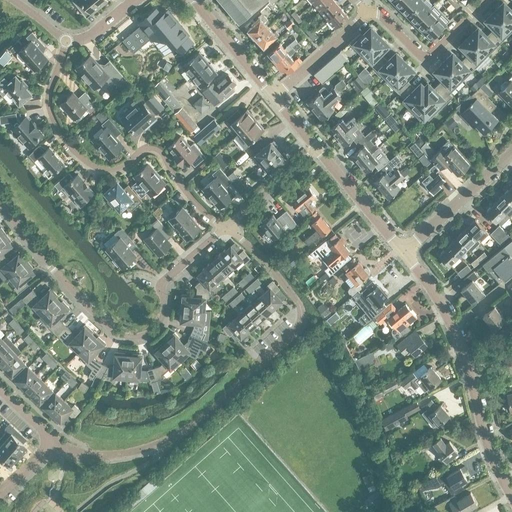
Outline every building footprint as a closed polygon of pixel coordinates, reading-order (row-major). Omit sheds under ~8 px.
[(100,6),(94,0),(73,0),(85,14),(89,10),(91,13),(100,6)] [(221,0),(239,21),(252,11),(264,0),(271,0),(272,0),(221,0)] [(316,0),(313,3),(320,11),(332,0),(316,0)] [(332,0),(320,11),(328,19),(341,7),(334,0),(332,0)] [(407,0),(401,7),(408,15),(423,0),(407,0)] [(423,0),(408,15),(416,22),(431,8),(423,1),(423,0)] [(455,0),(453,0),(451,3),(456,8),(460,5),(455,0)] [(502,3),(495,10),(511,27),(511,10),(511,11),(502,3)] [(248,30),(256,39),(269,27),(264,21),(267,18),(264,15),(270,8),(267,5),(260,11),(262,13),(258,17),(259,18),(252,25),(248,30)] [(341,7),(328,19),(335,27),(348,16),(341,7)] [(416,22),(424,30),(438,16),(431,8),(416,22)] [(139,48),(151,38),(153,37),(168,38),(180,51),(191,42),(185,35),(187,33),(182,28),(180,29),(175,23),(177,21),(168,11),(162,17),(156,10),(144,20),(146,22),(143,24),(142,23),(140,25),(128,35),(139,48)] [(495,27),(490,32),(501,42),(511,31),(511,27),(495,10),(487,18),(495,27)] [(438,16),(424,30),(432,38),(446,24),(438,16)] [(289,29),(295,24),(290,19),(285,24),(289,29)] [(269,27),(256,39),(264,47),(269,43),(269,44),(279,34),(275,31),(274,32),(269,27)] [(349,43),(361,55),(380,36),(372,28),(364,36),(360,33),(349,43)] [(477,28),(469,36),(488,55),(501,42),(490,32),(485,37),(477,28)] [(26,60),(35,70),(47,59),(41,51),(45,47),(32,32),(27,37),(31,41),(19,52),(20,52),(18,53),(18,56),(23,61),(25,61),(26,60)] [(361,55),(374,67),(384,57),(379,52),(388,43),(380,36),(361,55)] [(470,52),(465,57),(475,68),(488,55),(469,36),(461,44),(470,52)] [(291,48),(275,61),(282,70),(284,69),(288,73),(300,63),(302,61),(299,57),(296,59),(294,60),(290,55),(296,50),(295,50),(301,45),(298,42),(292,46),(292,47),(291,48)] [(279,43),(268,53),(275,61),(291,48),(292,46),(289,43),(286,46),(286,47),(285,48),(284,48),(279,43)] [(0,62),(4,66),(12,56),(6,50),(0,56),(0,62)] [(335,55),(343,65),(349,60),(340,51),(335,55)] [(182,66),(191,76),(208,62),(207,61),(208,60),(204,55),(203,56),(199,52),(182,66)] [(374,67),(386,80),(405,61),(398,53),(389,62),(384,57),(374,67)] [(451,53),(444,61),(463,80),(475,68),(465,57),(460,62),(451,53)] [(335,55),(324,64),(333,74),(343,65),(335,55)] [(123,75),(111,61),(102,69),(90,56),(77,68),(83,75),(82,76),(82,78),(83,79),(85,81),(86,82),(87,82),(89,81),(95,88),(102,81),(103,82),(104,83),(105,83),(106,83),(110,79),(113,83),(123,75)] [(386,80),(399,93),(410,83),(405,77),(413,69),(405,61),(386,80)] [(444,78),(439,83),(450,93),(463,80),(444,61),(436,69),(444,78)] [(208,62),(191,76),(200,87),(217,73),(213,69),(215,68),(210,63),(209,64),(208,62)] [(324,64),(319,69),(328,79),(333,74),(324,64)] [(365,66),(358,72),(367,82),(374,75),(365,66)] [(328,79),(319,69),(314,74),(322,83),(328,79)] [(366,86),(359,76),(356,73),(347,81),(349,84),(353,81),(361,90),(366,86)] [(232,87),(236,83),(228,74),(215,85),(213,82),(202,92),(215,105),(224,96),(226,98),(234,90),(232,87)] [(509,83),(507,81),(505,81),(501,86),(501,88),(502,90),(500,92),(511,104),(511,75),(509,79),(511,81),(509,83)] [(8,91),(19,104),(31,94),(16,76),(8,82),(4,78),(0,81),(0,91),(3,95),(8,91)] [(342,79),(335,84),(335,87),(338,91),(346,84),(342,79)] [(158,82),(153,86),(164,100),(170,95),(158,82)] [(420,120),(424,116),(434,88),(428,82),(424,86),(421,82),(415,88),(410,83),(399,93),(404,99),(402,101),(420,120)] [(434,88),(424,116),(428,120),(453,96),(450,93),(439,83),(434,88)] [(308,102),(315,111),(337,93),(334,89),(330,92),(325,87),(323,87),(320,89),(320,91),(320,92),(308,102)] [(380,101),(371,90),(364,96),(373,107),(380,101)] [(90,112),(98,105),(87,93),(81,98),(78,98),(73,93),(61,103),(75,118),(86,108),(90,112)] [(193,101),(201,111),(211,104),(203,93),(193,101)] [(337,93),(315,111),(322,119),(335,109),(331,105),(341,97),(337,93)] [(471,95),(456,107),(462,113),(461,114),(468,122),(470,120),(484,134),(498,120),(473,93),(471,95)] [(140,102),(138,101),(135,100),(131,104),(131,107),(133,109),(123,118),(136,133),(155,117),(153,114),(156,112),(156,113),(164,106),(153,95),(146,101),(146,102),(144,104),(141,101),(140,102)] [(337,112),(341,117),(347,110),(344,107),(348,104),(347,103),(337,112)] [(390,114),(380,103),(374,108),(384,119),(390,114)] [(198,125),(182,107),(173,114),(190,132),(189,134),(192,137),(193,135),(195,134),(192,131),(198,125)] [(232,124),(240,133),(256,119),(247,109),(240,116),(236,111),(226,120),(231,125),(232,124)] [(20,135),(29,146),(42,135),(38,130),(39,129),(31,121),(30,121),(26,117),(17,119),(16,113),(0,115),(0,119),(1,123),(10,122),(15,127),(13,128),(14,129),(14,130),(13,131),(13,133),(14,135),(15,136),(18,137),(19,136),(20,135)] [(402,127),(391,114),(385,119),(396,132),(402,127)] [(330,128),(336,136),(338,134),(340,136),(342,134),(341,134),(357,120),(357,119),(354,115),(345,122),(342,118),(330,128)] [(104,151),(110,157),(123,146),(114,136),(121,131),(109,117),(102,123),(105,127),(93,139),(99,146),(98,146),(98,148),(101,152),(103,152),(104,151)] [(200,144),(221,126),(214,118),(195,134),(193,135),(200,144)] [(444,123),(451,130),(456,125),(449,118),(444,123)] [(256,119),(240,133),(248,142),(247,143),(251,148),(261,140),(257,135),(264,129),(256,119)] [(338,134),(336,136),(340,140),(339,141),(342,145),(343,144),(344,145),(353,138),(356,142),(365,135),(357,126),(360,123),(357,120),(341,134),(342,134),(340,136),(338,134)] [(356,142),(357,143),(360,148),(352,154),(358,162),(360,160),(362,162),(364,161),(363,160),(379,147),(376,143),(374,145),(370,139),(376,134),(373,131),(373,130),(372,129),(365,135),(356,142)] [(187,143),(187,141),(187,140),(184,137),(183,136),(181,137),(180,136),(168,146),(185,165),(190,161),(195,166),(206,156),(194,142),(189,146),(187,143)] [(271,141),(253,156),(261,165),(279,150),(276,147),(278,145),(273,140),(272,142),(271,141)] [(35,161),(39,157),(48,167),(44,171),(49,177),(64,163),(59,158),(60,158),(55,152),(54,152),(49,147),(45,151),(39,145),(29,154),(35,161)] [(454,146),(446,153),(442,148),(432,158),(441,168),(447,163),(458,174),(470,163),(465,158),(465,155),(464,153),(462,152),(460,152),(454,146)] [(389,160),(382,151),(379,147),(363,160),(364,161),(362,162),(360,160),(358,162),(366,172),(374,165),(378,169),(389,160)] [(282,153),(279,150),(261,165),(268,174),(287,159),(286,158),(288,157),(283,152),(282,153)] [(223,166),(228,162),(220,152),(215,155),(223,166)] [(426,167),(431,162),(424,153),(419,158),(426,167)] [(378,169),(375,172),(378,177),(374,181),(381,189),(401,173),(401,172),(397,168),(395,171),(392,167),(401,159),(396,154),(389,160),(378,169)] [(152,195),(165,183),(148,164),(141,170),(139,169),(135,172),(136,174),(135,175),(139,180),(132,185),(142,196),(148,190),(152,195)] [(212,173),(216,176),(203,187),(209,194),(208,195),(208,198),(211,201),(214,202),(214,201),(220,207),(233,195),(225,186),(231,180),(219,167),(212,173)] [(401,173),(381,189),(388,198),(400,188),(396,183),(410,171),(407,167),(401,172),(401,173)] [(59,190),(66,185),(77,198),(75,200),(81,207),(89,200),(87,197),(94,192),(90,187),(85,181),(84,181),(78,174),(73,177),(69,172),(55,184),(59,190)] [(440,185),(445,180),(439,174),(434,178),(426,186),(433,194),(441,187),(440,185)] [(126,206),(130,211),(142,201),(128,184),(123,189),(117,183),(105,193),(110,199),(108,201),(113,207),(115,205),(120,211),(126,206)] [(301,194),(292,202),(299,210),(303,206),(309,212),(316,206),(310,200),(316,195),(307,185),(299,192),(301,194)] [(511,201),(504,193),(495,202),(505,213),(509,216),(511,213),(511,201)] [(505,213),(495,202),(486,211),(497,221),(501,225),(509,216),(505,213)] [(187,213),(182,207),(176,211),(178,213),(171,219),(187,237),(199,226),(195,222),(193,218),(192,219),(190,216),(191,215),(187,213)] [(263,222),(261,223),(267,230),(262,234),(268,241),(273,237),(282,230),(285,234),(297,224),(286,210),(276,218),(273,213),(268,217),(267,216),(262,220),(263,222)] [(321,233),(322,235),(330,228),(320,216),(319,217),(315,212),(311,215),(313,218),(311,220),(312,222),(317,229),(321,233)] [(145,239),(159,254),(171,244),(163,235),(168,231),(158,219),(152,223),(156,229),(145,239)] [(475,219),(466,228),(476,238),(485,229),(475,219)] [(499,225),(494,229),(505,240),(509,236),(499,225)] [(129,249),(135,244),(122,228),(115,233),(119,238),(107,248),(123,266),(135,256),(129,249)] [(466,228),(457,237),(467,247),(476,238),(466,228)] [(317,229),(304,240),(308,244),(321,233),(317,229)] [(505,240),(494,229),(490,233),(501,244),(505,240)] [(0,260),(5,256),(2,252),(11,244),(9,241),(11,240),(6,234),(0,238),(0,260)] [(324,241),(310,252),(315,259),(319,255),(328,266),(324,269),(330,275),(351,257),(347,253),(349,251),(335,234),(327,241),(325,242),(324,241)] [(457,237),(448,246),(459,256),(467,247),(457,237)] [(308,245),(312,251),(322,243),(317,238),(308,245)] [(511,271),(511,238),(483,263),(499,283),(511,271)] [(226,248),(222,252),(235,266),(242,259),(245,262),(250,257),(243,250),(239,254),(231,245),(226,249),(226,248)] [(459,256),(448,246),(440,254),(450,265),(459,256)] [(219,256),(215,260),(226,273),(235,266),(222,252),(218,255),(219,256)] [(484,252),(477,257),(481,261),(487,256),(484,252)] [(21,257),(18,254),(9,261),(5,256),(0,260),(0,275),(4,281),(11,276),(28,261),(23,255),(21,257)] [(298,261),(292,255),(281,264),(286,271),(298,261)] [(481,261),(477,257),(471,262),(474,266),(481,261)] [(365,267),(364,268),(358,262),(357,263),(353,258),(343,266),(347,271),(346,272),(355,283),(351,286),(349,288),(348,290),(348,292),(350,293),(352,295),(359,290),(365,285),(361,280),(368,274),(370,273),(370,271),(369,270),(368,268),(366,268),(365,267)] [(210,263),(206,266),(218,280),(226,273),(215,260),(210,263)] [(28,261),(11,276),(18,284),(14,287),(19,293),(29,284),(25,279),(34,272),(31,269),(33,267),(28,261)] [(457,272),(461,277),(471,269),(467,264),(457,272)] [(218,280),(206,266),(202,270),(203,270),(198,274),(210,288),(218,280)] [(484,292),(474,281),(479,276),(474,271),(464,279),(468,284),(461,289),(472,302),(484,292)] [(249,272),(244,277),(248,281),(253,277),(249,272)] [(248,281),(244,277),(239,281),(243,286),(248,281)] [(256,278),(251,283),(256,287),(261,283),(256,278)] [(498,283),(494,278),(488,284),(492,288),(498,283)] [(182,294),(181,308),(204,310),(205,298),(209,299),(213,295),(200,280),(195,285),(197,288),(196,297),(187,296),(187,295),(182,294)] [(269,287),(262,294),(275,309),(278,305),(278,304),(282,300),(274,292),(279,288),(272,280),(267,285),(269,287)] [(364,324),(386,306),(383,301),(388,297),(387,297),(387,295),(385,292),(383,292),(377,285),(376,286),(373,281),(366,287),(360,292),(359,290),(352,295),(351,296),(355,301),(360,296),(370,308),(358,318),(364,324)] [(256,287),(251,283),(246,287),(251,292),(256,287)] [(233,287),(228,291),(232,296),(237,291),(233,287)] [(35,305),(43,314),(60,298),(51,288),(47,292),(48,293),(41,299),(32,289),(22,298),(32,308),(35,305)] [(232,296),(228,291),(223,295),(227,300),(232,296)] [(240,293),(235,297),(240,302),(245,297),(240,293)] [(262,294),(254,301),(266,315),(270,311),(271,312),(275,309),(262,294)] [(240,302),(235,297),(230,301),(235,306),(240,302)] [(43,314),(40,317),(48,326),(58,336),(67,326),(58,317),(65,311),(70,308),(60,298),(43,314)] [(254,301),(246,309),(258,322),(262,318),(263,319),(267,316),(266,315),(254,301)] [(331,312),(324,303),(317,308),(325,317),(331,312)] [(411,330),(407,325),(417,317),(406,304),(397,311),(392,304),(381,313),(380,312),(374,317),(380,324),(388,318),(394,326),(393,327),(392,329),(392,332),(392,333),(393,335),(395,338),(411,330)] [(505,319),(495,306),(483,315),(494,328),(505,319)] [(194,327),(191,333),(203,339),(206,333),(204,332),(204,322),(203,322),(204,310),(181,308),(179,322),(185,322),(185,321),(194,322),(194,327)] [(246,309),(238,316),(250,330),(254,327),(253,326),(258,322),(246,309)] [(335,311),(326,319),(331,324),(340,317),(335,311)] [(250,330),(238,316),(230,323),(229,322),(224,327),(230,334),(235,330),(241,337),(246,333),(246,334),(250,330)] [(10,323),(14,328),(19,324),(14,319),(10,323)] [(368,323),(354,336),(360,343),(374,329),(368,323)] [(19,324),(14,328),(19,333),(23,328),(19,324)] [(71,343),(79,351),(96,333),(86,324),(82,328),(83,329),(76,336),(67,326),(58,336),(68,346),(71,343)] [(427,344),(419,334),(415,329),(397,344),(405,354),(407,352),(411,356),(414,353),(415,354),(427,344)] [(175,332),(164,341),(180,359),(197,344),(200,345),(203,339),(191,333),(188,339),(188,340),(183,344),(177,337),(178,337),(175,332)] [(96,333),(79,351),(81,352),(79,355),(86,361),(85,362),(92,369),(88,376),(94,379),(96,375),(103,363),(96,360),(92,356),(101,346),(102,347),(106,343),(96,333)] [(218,339),(224,341),(226,335),(220,333),(218,339)] [(24,339),(29,344),(34,339),(29,334),(24,339)] [(0,341),(0,356),(10,347),(14,343),(6,336),(3,339),(0,341)] [(34,339),(29,344),(34,349),(38,344),(34,339)] [(384,344),(387,350),(396,346),(393,340),(384,344)] [(160,365),(153,367),(157,380),(164,378),(163,374),(180,359),(164,341),(154,350),(158,355),(159,354),(165,361),(160,365)] [(0,356),(0,362),(1,363),(0,364),(4,368),(18,355),(21,351),(14,343),(10,347),(0,356)] [(355,360),(359,368),(372,362),(374,364),(379,362),(376,356),(375,357),(372,351),(355,360)] [(109,366),(103,363),(96,375),(102,378),(104,375),(127,377),(129,353),(115,352),(115,357),(116,358),(115,367),(109,366)] [(43,358),(48,363),(52,358),(47,353),(43,358)] [(142,354),(129,353),(127,377),(139,378),(141,360),(142,360),(142,354)] [(8,371),(12,375),(18,369),(23,373),(29,366),(28,367),(25,363),(18,355),(4,368),(7,372),(8,371)] [(52,358),(48,363),(52,367),(57,363),(52,358)] [(20,384),(23,388),(37,374),(29,366),(23,373),(18,369),(12,375),(13,375),(16,379),(20,383),(20,384)] [(157,380),(153,367),(147,370),(151,382),(157,380)] [(431,367),(418,378),(412,371),(400,382),(405,389),(410,384),(413,388),(418,384),(424,391),(430,387),(441,378),(431,367)] [(62,376),(67,381),(71,376),(66,372),(62,376)] [(31,395),(44,381),(37,374),(23,388),(27,391),(28,390),(32,394),(31,395)] [(94,379),(91,386),(97,389),(102,378),(96,375),(94,379)] [(71,376),(67,381),(72,385),(76,380),(71,376)] [(380,395),(398,385),(395,379),(371,391),(376,400),(382,397),(380,395)] [(36,398),(40,402),(46,396),(50,399),(56,393),(52,390),(52,389),(44,381),(31,395),(35,399),(36,398)] [(79,388),(85,391),(88,385),(83,382),(79,388)] [(48,411),(52,414),(64,400),(56,393),(50,399),(46,396),(40,402),(41,402),(44,405),(44,406),(49,410),(48,411)] [(427,408),(421,413),(426,419),(428,420),(430,421),(433,421),(434,420),(437,424),(439,423),(442,426),(450,420),(448,417),(448,415),(449,414),(441,404),(438,407),(432,399),(425,405),(427,408)] [(64,400),(52,414),(56,418),(56,417),(61,421),(69,412),(74,416),(80,409),(74,404),(72,407),(64,400)] [(416,400),(381,419),(386,430),(408,418),(406,415),(420,408),(416,400)] [(5,432),(0,438),(0,439),(21,457),(26,451),(24,449),(26,446),(22,442),(26,437),(9,423),(5,428),(5,432)] [(437,450),(446,461),(457,451),(449,441),(446,444),(440,437),(433,442),(439,449),(437,450)] [(21,457),(0,439),(0,462),(3,464),(6,460),(11,464),(14,461),(16,463),(21,457)] [(429,447),(425,441),(420,444),(424,451),(429,447)] [(447,476),(444,470),(421,484),(424,489),(437,487),(445,482),(451,493),(463,487),(461,483),(467,479),(460,468),(447,476)] [(374,484),(370,473),(362,476),(366,487),(374,484)] [(363,501),(370,508),(379,499),(373,492),(363,501)] [(458,500),(456,498),(449,502),(454,511),(465,511),(477,504),(471,492),(458,500)] [(434,506),(437,511),(447,505),(444,500),(434,506)]
